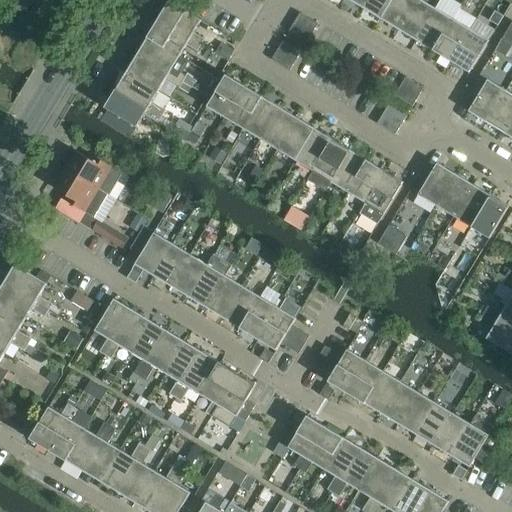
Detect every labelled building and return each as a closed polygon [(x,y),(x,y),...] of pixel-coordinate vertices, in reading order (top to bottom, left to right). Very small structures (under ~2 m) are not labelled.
[(349,0),(363,8),(368,0),(349,0)] [(368,0),(363,8),(381,19),(392,0),(368,0)] [(399,30),(417,0),(392,0),(381,19),(399,30)] [(417,41),(436,9),(421,0),(417,0),(399,30),(417,41)] [(205,40),(194,33),(202,21),(170,1),(159,20),(201,46),(205,40)] [(434,51),(453,19),(436,9),(417,41),(434,51)] [(504,16),(495,11),(490,21),(498,26),(504,16)] [(300,13),(295,23),(304,28),(309,19),(300,13)] [(309,19),(304,28),(313,34),(319,24),(309,19)] [(452,62),(471,30),(453,19),(434,51),(452,62)] [(187,45),(198,52),(201,46),(159,20),(148,37),(180,57),(187,45)] [(298,37),(304,28),(295,23),(289,32),(298,37)] [(304,28),(298,37),(307,43),(313,34),(304,28)] [(470,73),(489,41),(471,30),(452,62),(470,73)] [(511,33),(508,31),(502,40),(511,45),(511,43),(511,33)] [(187,76),(173,68),(180,57),(148,37),(138,55),(183,82),(187,76)] [(222,42),(215,54),(229,62),(236,51),(222,42)] [(283,42),(278,51),(287,56),(292,47),(283,42)] [(292,47),(287,56),(296,62),(301,53),(292,47)] [(278,51),(272,60),(281,65),(287,56),(278,51)] [(166,80),(180,88),(183,82),(138,55),(127,72),(159,91),(166,80)] [(287,56),(281,65),(290,71),(296,62),(287,56)] [(204,70),(201,74),(210,94),(218,79),(208,73),(204,70)] [(166,111),(152,103),(159,91),(127,72),(117,90),(162,117),(166,111)] [(188,74),(183,82),(192,88),(197,80),(188,74)] [(227,76),(208,108),(226,119),(245,87),(227,76)] [(401,86),(410,92),(415,83),(406,77),(401,86)] [(488,80),(469,112),(487,123),(507,91),(488,80)] [(415,83),(410,92),(419,97),(424,88),(415,83)] [(410,92),(401,86),(395,96),(404,101),(410,92)] [(245,87),(226,119),(243,129),(263,97),(245,87)] [(162,117),(117,90),(106,108),(109,110),(103,120),(132,137),(145,115),(159,123),(162,117)] [(505,134),(511,121),(511,94),(507,91),(487,123),(505,134)] [(410,92),(404,101),(413,107),(419,97),(410,92)] [(261,140),(280,108),(263,97),(243,129),(261,140)] [(392,120),(398,111),(389,106),(383,115),(392,120)] [(278,150),(298,118),(280,108),(261,140),(278,150)] [(398,111),(392,120),(401,126),(407,117),(398,111)] [(383,115),(378,124),(387,129),(392,120),(383,115)] [(298,118),(278,150),(297,161),(316,129),(298,118)] [(392,120),(387,129),(396,135),(401,126),(392,120)] [(207,128),(199,122),(193,132),(202,137),(207,128)] [(314,172),(333,140),(316,129),(297,161),(314,172)] [(331,183),(351,150),(333,140),(314,172),(309,181),(326,191),(331,183)] [(216,147),(210,157),(222,165),(228,154),(216,147)] [(351,150),(331,183),(349,193),(368,161),(351,150)] [(122,173),(91,155),(89,159),(79,153),(67,171),(107,195),(109,196),(122,173)] [(366,204),(386,172),(368,161),(349,193),(366,204)] [(438,163),(418,195),(437,206),(456,174),(438,163)] [(256,166),(248,178),(257,183),(264,171),(256,166)] [(56,189),(67,195),(64,200),(94,217),(107,195),(67,171),(56,189)] [(380,223),(404,183),(386,172),(366,204),(361,212),(380,223)] [(454,217),(474,185),(456,174),(437,206),(454,217)] [(474,185),(454,217),(472,227),(491,196),(474,185)] [(164,191),(154,208),(163,214),(174,197),(164,191)] [(490,239),(509,207),(491,196),(472,227),(490,239)] [(138,214),(130,228),(140,234),(148,220),(138,214)] [(101,221),(94,232),(120,248),(127,237),(101,221)] [(389,226),(384,235),(393,241),(398,231),(389,226)] [(145,227),(131,249),(141,256),(155,233),(145,227)] [(398,231),(393,241),(402,246),(407,237),(398,231)] [(141,256),(136,265),(154,276),(173,244),(155,233),(141,256)] [(384,235),(378,244),(387,250),(393,241),(384,235)] [(344,239),(337,249),(344,253),(350,243),(344,239)] [(393,241),(387,250),(396,255),(402,246),(393,241)] [(173,244),(154,276),(171,287),(191,255),(173,244)] [(189,297),(208,265),(191,255),(171,287),(189,297)] [(226,276),(232,266),(214,255),(208,265),(189,297),(206,308),(226,276)] [(292,271),(280,264),(275,272),(287,280),(292,271)] [(53,305),(40,296),(47,284),(15,265),(4,283),(50,311),(53,305)] [(128,278),(136,284),(142,274),(133,269),(128,278)] [(462,279),(454,274),(447,286),(455,290),(462,279)] [(224,318),(243,286),(226,276),(206,308),(224,318)] [(502,283),(511,289),(511,297),(509,303),(511,304),(511,281),(506,277),(502,283)] [(33,308),(46,317),(50,311),(4,283),(0,290),(0,304),(26,320),(33,308)] [(241,329),(261,297),(243,286),(224,318),(241,329)] [(261,297),(241,329),(259,339),(278,307),(261,297)] [(96,331),(108,339),(100,352),(106,356),(133,310),(115,299),(96,331)] [(502,314),(488,306),(485,312),(511,328),(511,304),(509,303),(502,314)] [(32,339),(19,331),(26,320),(0,304),(0,328),(29,345),(32,339)] [(278,307),(259,339),(277,351),(282,343),(287,334),(293,325),(297,319),(278,307)] [(112,359),(120,346),(131,353),(151,321),(133,310),(106,356),(112,359)] [(481,318),(494,326),(487,339),(511,353),(511,328),(485,312),(481,318)] [(344,326),(357,334),(364,322),(351,314),(344,326)] [(143,360),(135,373),(141,377),(168,331),(151,321),(131,353),(143,360)] [(293,325),(287,334),(296,340),(301,331),(293,325)] [(12,343),(25,351),(29,345),(0,328),(0,352),(5,355),(12,343)] [(84,339),(71,331),(65,342),(77,350),(84,339)] [(147,381),(155,367),(166,374),(186,342),(168,331),(141,377),(147,381)] [(301,331),(296,340),(305,345),(310,336),(301,331)] [(287,334),(282,343),(290,349),(296,340),(287,334)] [(296,340),(290,349),(299,354),(305,345),(296,340)] [(178,381),(170,394),(176,398),(203,353),(186,342),(166,374),(178,381)] [(29,345),(25,351),(35,358),(39,351),(29,345)] [(326,346),(320,355),(329,360),(335,351),(326,346)] [(260,359),(269,364),(275,354),(266,349),(260,359)] [(333,375),(328,382),(347,393),(366,361),(348,350),(344,357),(338,366),(333,375)] [(335,351),(329,360),(338,366),(344,357),(335,351)] [(8,373),(0,367),(0,362),(5,355),(0,352),(0,376),(5,379),(8,373)] [(182,402),(190,388),(201,395),(221,363),(203,353),(176,398),(182,402)] [(320,355),(315,364),(324,370),(329,360),(320,355)] [(329,360),(324,370),(333,375),(338,366),(329,360)] [(364,403),(384,371),(366,361),(347,393),(364,403)] [(213,402),(206,413),(212,416),(238,374),(221,363),(201,395),(213,402)] [(60,376),(51,370),(46,379),(55,384),(60,376)] [(382,414),(401,382),(384,371),(364,403),(382,414)] [(115,377),(107,372),(103,380),(110,384),(115,377)] [(130,380),(136,384),(140,376),(134,373),(130,380)] [(243,408),(248,399),(257,385),(238,374),(212,416),(231,427),(237,417),(243,408)] [(101,402),(108,391),(91,380),(84,391),(101,402)] [(399,425),(419,392),(401,382),(382,414),(399,425)] [(320,395),(329,400),(335,391),(326,385),(320,395)] [(419,392),(399,425),(417,435),(436,403),(419,392)] [(503,392),(495,404),(504,409),(511,397),(503,392)] [(243,408),(252,413),(257,404),(248,399),(243,408)] [(436,403),(417,435),(434,446),(454,414),(436,403)] [(69,404),(62,415),(50,407),(30,439),(49,451),(75,408),(69,404)] [(167,414),(152,405),(149,411),(163,419),(167,414)] [(74,422),(81,411),(75,408),(49,451),(66,461),(86,429),(74,422)] [(243,408),(237,417),(246,422),(252,413),(243,408)] [(92,418),(81,411),(74,422),(86,429),(92,418)] [(138,422),(148,427),(153,418),(144,413),(138,422)] [(169,421),(181,429),(185,421),(173,414),(169,421)] [(454,414),(434,446),(452,456),(471,424),(454,414)] [(301,455),(294,466),(300,470),(326,427),(308,416),(299,430),(294,439),(288,448),(301,455)] [(246,422),(237,417),(231,427),(240,433),(246,422)] [(105,422),(97,436),(86,429),(66,461),(84,471),(111,426),(105,422)] [(196,429),(185,423),(181,429),(192,436),(196,429)] [(291,424),(285,433),(294,439),(299,430),(291,424)] [(476,458),(489,436),(490,435),(471,424),(452,456),(470,467),(476,458)] [(109,443),(117,430),(111,426),(84,471),(101,482),(120,450),(109,443)] [(306,473),(313,463),(324,470),(344,438),(326,427),(300,470),(306,473)] [(285,433),(280,443),(288,448),(294,439),(285,433)] [(476,458),(486,465),(499,442),(489,436),(476,458)] [(336,477),(328,490),(334,494),(361,448),(344,438),(324,470),(336,477)] [(140,443),(132,457),(120,450),(101,482),(118,492),(146,447),(140,443)] [(144,464),(152,451),(146,447),(118,492),(136,503),(155,471),(144,464)] [(340,497),(348,484),(359,491),(379,459),(361,448),(334,494),(340,497)] [(198,453),(192,449),(186,459),(181,468),(187,472),(198,453)] [(371,498),(363,511),(370,511),(396,469),(379,459),(359,491),(371,498)] [(225,463),(219,473),(241,487),(247,477),(225,463)] [(175,465),(167,478),(155,471),(136,503),(150,511),(154,511),(181,468),(175,465)] [(453,475),(462,481),(468,471),(459,466),(453,475)] [(179,511),(191,493),(179,485),(187,472),(181,468),(154,511),(179,511)] [(378,511),(383,505),(393,511),(394,511),(414,480),(396,469),(370,511),(378,511)] [(247,477),(241,487),(249,491),(256,480),(249,476),(247,477)] [(417,511),(431,490),(414,480),(394,511),(417,511)] [(443,511),(449,501),(431,490),(417,511),(443,511)] [(226,499),(219,510),(207,502),(200,511),(226,511),(232,503),(226,499)] [(273,511),(282,511),(286,505),(280,501),(273,511)] [(247,511),(232,503),(226,511),(247,511)]
